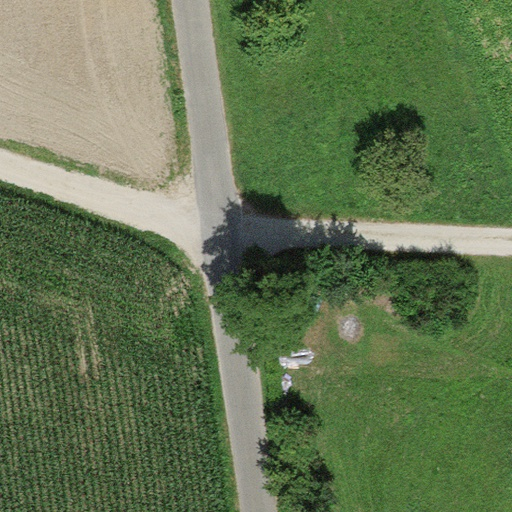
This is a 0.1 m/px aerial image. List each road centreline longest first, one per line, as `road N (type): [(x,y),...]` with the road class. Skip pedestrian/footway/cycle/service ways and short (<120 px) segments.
road 1 (track): [(511,242),(220,232),(0,157)]
road 2 (track): [(186,0),(259,511)]
